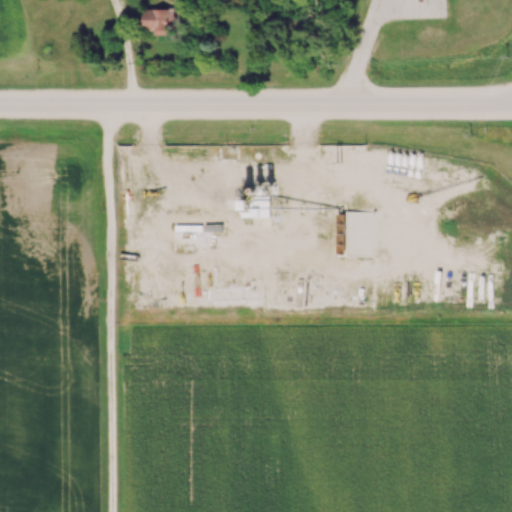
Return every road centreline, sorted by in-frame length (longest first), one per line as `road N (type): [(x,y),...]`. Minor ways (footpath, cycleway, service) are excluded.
road 1 (secondary): [(0,106),(511,104)]
road 2 (residential): [(108,106),(110,511)]
